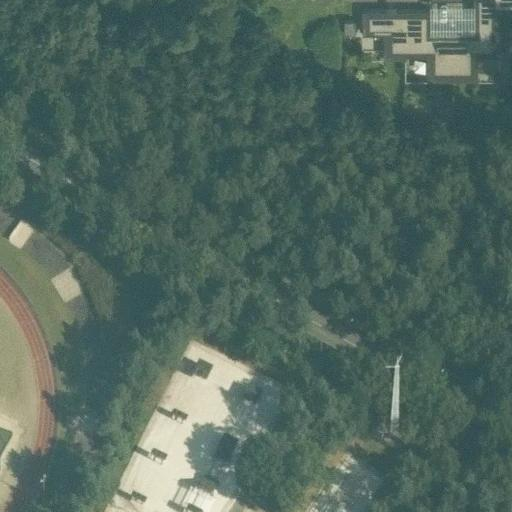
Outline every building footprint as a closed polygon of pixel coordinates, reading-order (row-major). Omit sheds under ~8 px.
[(451,79),(473,79),(473,56),(496,56),(496,13),(495,0),(472,0),(472,31),(451,31),(451,79)] [(511,0),(495,0),(496,13),(511,13),(511,0)] [(407,10),(363,10),(363,34),(367,34),(367,33),(385,33),(385,56),(407,56),(407,10)] [(451,31),(430,31),(430,10),(407,10),(407,56),(428,56),(428,79),(451,79),(451,31)] [(344,33),(355,33),(355,20),(344,20),(344,33)] [(438,119),(452,119),(452,107),(439,107),(438,119)] [(372,434),(382,440),(392,423),(382,417),(372,434)]
